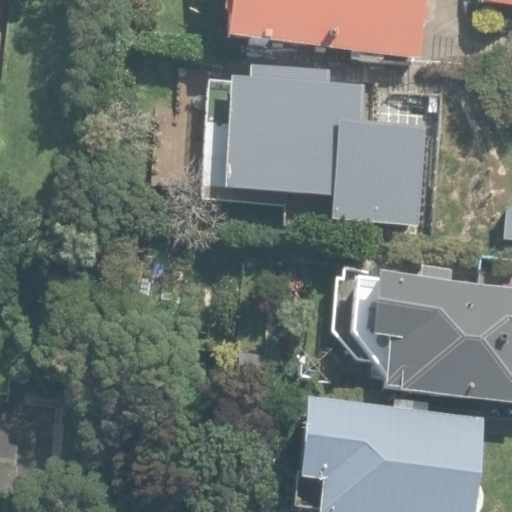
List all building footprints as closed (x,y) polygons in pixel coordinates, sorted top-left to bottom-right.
[(224,43),(418,63),(425,0),(219,0),(218,22),(226,23),(224,43)] [(511,0),(478,0),(478,8),(511,10),(511,0)] [(221,197),(341,205),(341,197),(366,199),(370,146),(363,145),(366,98),(349,97),(350,86),(331,84),(332,71),(248,65),(247,79),(229,78),(221,197)] [(384,345),(379,394),(511,405),(511,293),(448,288),(449,277),(414,274),(414,284),(371,280),(365,343),(384,345)] [(310,511),(471,511),(481,424),(300,405),(293,480),(313,482),(310,511)]
